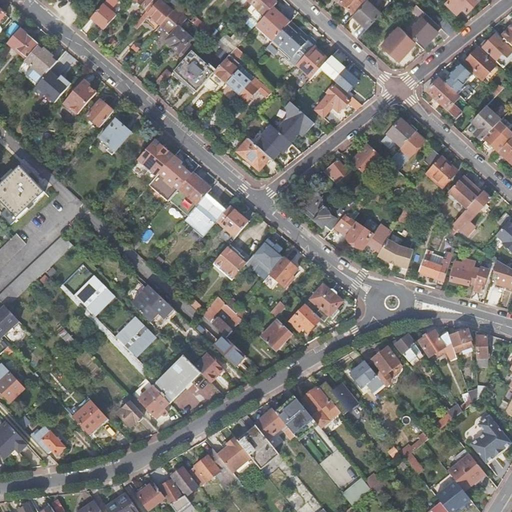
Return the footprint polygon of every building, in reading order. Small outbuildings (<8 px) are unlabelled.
[(110,0),(106,0),(99,9),(91,18),(104,30),(117,15),(105,6),(110,0)] [(134,0),(145,9),(147,10),(155,0),(134,0)] [(183,0),(182,0),(176,7),(179,10),(186,2),(183,0)] [(277,3),(273,0),(247,0),(265,16),(273,7),(277,3)] [(359,0),(339,0),(354,13),(363,3),(359,0)] [(365,0),(363,3),(354,13),(352,15),(367,28),(382,12),(368,0),(365,0)] [(466,12),(477,0),(447,0),(445,3),(457,13),(462,8),(466,12)] [(161,1),(149,15),(161,25),(172,11),(161,1)] [(438,24),(417,5),(412,9),(421,17),(407,33),(414,40),(417,38),(425,45),(438,32),(445,39),(450,36),(440,26),(438,24)] [(176,7),(172,11),(161,25),(168,31),(166,33),(170,36),(166,41),(172,46),(171,47),(179,54),(179,53),(185,58),(192,50),(193,49),(188,43),(192,39),(183,31),(184,30),(183,29),(182,30),(178,27),(187,17),(179,10),(176,7)] [(273,7),(265,16),(255,26),(272,41),(274,39),(287,25),(291,21),(292,20),(286,15),(284,17),(273,7)] [(146,12),(139,20),(142,23),(149,15),(146,12)] [(2,19),(0,21),(0,34),(13,20),(6,15),(2,19)] [(197,19),(193,23),(200,29),(204,25),(197,19)] [(440,26),(450,36),(456,31),(443,19),(438,24),(440,26)] [(291,21),(287,25),(303,40),(307,36),(291,21)] [(204,25),(200,29),(206,34),(211,28),(205,23),(204,25)] [(267,47),(269,50),(274,54),(277,50),(279,48),(298,64),(299,63),(314,46),(316,44),(307,36),(303,40),(287,25),(274,39),(272,41),(267,47)] [(511,25),(502,37),(511,46),(511,25)] [(407,33),(400,26),(383,45),(399,60),(412,46),(416,41),(414,40),(407,33)] [(20,28),(8,43),(15,50),(16,48),(28,58),(39,45),(20,28)] [(486,41),(480,47),(496,62),(506,50),(500,45),(503,42),(496,35),(489,43),(486,41)] [(28,58),(25,61),(23,64),(25,66),(20,72),(37,86),(44,78),(51,70),(58,61),(39,45),(28,58)] [(314,46),(299,63),(313,76),(317,72),(320,69),(326,63),(329,60),(314,46)] [(231,53),(229,55),(235,60),(241,65),(242,66),(246,69),(249,66),(238,57),(242,52),(236,47),(231,53)] [(277,50),(295,67),(298,64),(279,48),(277,50)] [(185,59),(174,71),(175,72),(172,74),(189,89),(191,86),(197,92),(213,73),(216,69),(209,63),(208,65),(192,50),(185,58),(185,59)] [(464,64),(482,81),(496,66),(478,50),(464,64)] [(352,61),(346,56),(343,59),(348,64),(352,61)] [(226,59),(216,69),(213,73),(226,84),(238,70),(226,59)] [(326,63),(320,69),(323,71),(324,70),(327,73),(330,74),(335,78),(336,77),(342,82),(352,71),(341,62),(333,70),(326,63)] [(445,83),(458,95),(465,87),(463,85),(472,76),(465,70),(460,64),(448,76),(450,78),(445,83)] [(320,69),(317,72),(332,86),(336,83),(323,71),(320,69)] [(37,86),(36,87),(50,98),(64,81),(51,70),(44,78),(37,86)] [(162,85),(172,74),(167,70),(157,81),(162,85)] [(238,70),(226,84),(239,95),(251,81),(238,70)] [(251,81),(239,95),(247,102),(261,86),(263,88),(265,86),(255,77),(251,81)] [(451,106),(460,97),(458,95),(445,83),(440,78),(427,92),(433,98),(456,119),(460,115),(451,106)] [(66,103),(79,114),(97,93),(84,82),(66,103)] [(341,87),(353,98),(362,106),(367,101),(358,93),(356,95),(346,85),(345,86),(343,85),(341,87)] [(348,104),(356,111),(362,106),(353,98),(350,102),(332,86),(326,94),(328,95),(321,103),(330,111),(332,108),(338,113),(342,108),(343,109),(348,104)] [(272,92),(266,87),(262,93),(267,98),(272,92)] [(476,99),(470,106),(479,115),(485,108),(476,99)] [(87,116),(100,127),(114,111),(101,100),(87,116)] [(503,118),(509,112),(501,105),(493,113),(501,120),(502,119),(503,118)] [(479,115),(472,122),(479,129),(474,135),(481,142),(484,139),(500,121),(501,120),(493,113),(486,107),(485,108),(479,115)] [(501,120),(500,121),(507,128),(511,125),(503,118),(502,119),(501,120)] [(117,119),(100,138),(115,151),(132,132),(117,119)] [(201,129),(207,134),(215,124),(209,119),(201,129)] [(384,139),(398,152),(415,133),(401,120),(387,135),(384,139)] [(500,121),(484,139),(499,152),(509,141),(511,137),(511,132),(507,128),(500,121)] [(276,133),(264,147),(278,160),(291,146),(276,133)] [(398,152),(388,162),(388,163),(397,171),(425,141),(415,133),(398,152)] [(511,137),(509,141),(499,152),(511,164),(511,137)] [(271,158),(249,139),(238,152),(259,170),(271,158)] [(155,140),(139,159),(158,176),(160,173),(174,156),(155,140)] [(367,144),(351,163),(371,181),(376,176),(371,171),(377,165),(382,169),(388,163),(388,162),(367,144)] [(158,176),(150,185),(169,201),(179,189),(192,174),(184,168),(180,165),(180,164),(181,162),(174,156),(160,173),(158,176)] [(441,156),(426,173),(442,188),(457,171),(441,156)] [(323,172),(336,183),(349,173),(338,160),(323,172)] [(37,184),(29,176),(20,166),(0,185),(0,201),(7,208),(0,214),(10,225),(17,219),(45,193),(37,184)] [(192,174),(179,189),(198,205),(206,195),(210,191),(200,182),(201,180),(193,173),(192,174)] [(328,178),(322,182),(326,188),(332,183),(328,178)] [(480,195),(462,178),(448,192),(467,209),(480,195)] [(373,183),(366,191),(370,195),(378,187),(373,183)] [(324,226),(317,233),(324,239),(334,227),(345,215),(349,210),(343,205),(344,204),(343,203),(337,211),(316,193),(317,192),(316,191),(302,207),(324,226)] [(491,199),(483,191),(480,195),(467,209),(446,231),(449,233),(451,233),(451,234),(457,238),(463,241),(476,226),(470,221),(491,199)] [(198,205),(185,220),(204,236),(218,221),(226,212),(217,204),(217,203),(216,202),(216,203),(206,195),(198,205)] [(411,210),(405,206),(397,221),(403,224),(411,210)] [(230,207),(226,212),(218,221),(236,237),(249,222),(230,207)] [(498,232),(509,220),(511,218),(505,212),(492,226),(498,232)] [(373,235),(345,215),(334,227),(347,237),(346,238),(362,250),(366,244),(379,253),(387,239),(391,232),(379,226),(373,235)] [(511,223),(509,220),(498,232),(496,235),(504,242),(502,244),(511,252),(511,223)] [(451,233),(449,233),(447,237),(456,242),(457,238),(451,234),(451,233)] [(13,237),(0,248),(0,268),(27,245),(16,234),(13,237)] [(63,236),(0,295),(0,300),(5,305),(7,308),(27,289),(46,271),(46,272),(73,245),(64,236),(64,237),(63,236)] [(265,242),(247,264),(246,264),(253,271),(259,264),(271,274),(273,272),(284,258),(273,248),(275,245),(268,239),(265,242)] [(399,246),(387,239),(379,253),(377,256),(389,261),(396,264),(407,269),(413,250),(399,246)] [(247,264),(228,247),(216,261),(235,277),(246,264),(247,264)] [(448,269),(449,264),(442,261),(441,263),(429,258),(431,253),(432,251),(427,249),(419,271),(423,272),(444,279),(448,269)] [(443,258),(431,253),(429,258),(441,263),(442,261),(443,258)] [(298,269),(284,258),(273,272),(271,274),(268,277),(264,282),(271,288),(278,281),(286,287),(291,281),(289,279),(293,275),(298,269)] [(470,279),(475,281),(478,273),(472,272),(474,261),(464,259),(462,263),(455,261),(450,280),(468,285),(470,279)] [(511,268),(497,260),(493,271),(498,272),(496,280),(499,280),(498,284),(511,287),(511,268)] [(86,265),(78,271),(83,277),(91,271),(86,265)] [(486,274),(478,271),(478,273),(475,281),(472,290),(481,292),(486,274)] [(63,284),(60,287),(89,317),(102,332),(109,339),(148,381),(154,386),(170,404),(200,373),(194,366),(183,355),(159,381),(133,355),(133,354),(135,355),(135,354),(153,336),(154,336),(154,335),(137,318),(137,319),(137,320),(119,338),(118,337),(118,338),(119,340),(118,340),(92,314),(92,313),(94,315),(95,314),(94,313),(113,295),(114,295),(96,277),(95,277),(96,278),(78,296),(77,296),(76,297),(78,298),(77,299),(63,284)] [(79,286),(80,279),(68,278),(66,287),(73,288),(74,285),(79,286)] [(324,285),(311,300),(330,316),(343,301),(324,285)] [(167,318),(175,309),(151,287),(133,305),(151,323),(159,315),(161,313),(165,316),(167,318)] [(499,304),(501,291),(492,290),(490,303),(499,304)] [(218,297),(202,315),(224,336),(227,338),(233,332),(218,318),(216,320),(213,317),(222,307),(233,318),(237,314),(218,297)] [(19,321),(7,308),(5,305),(0,309),(0,337),(0,338),(19,321)] [(321,319),(307,305),(290,322),(300,331),(304,327),(309,332),(321,319)] [(275,307),(271,313),(276,317),(281,312),(275,307)] [(98,336),(102,332),(89,317),(85,321),(98,336)] [(278,320),(261,337),(276,351),(293,334),(278,320)] [(449,336),(447,332),(439,337),(435,330),(420,341),(431,356),(446,346),(448,350),(452,347),(449,336)] [(449,336),(452,347),(472,341),(468,330),(449,336)] [(399,337),(393,342),(407,360),(415,354),(410,348),(416,343),(408,334),(401,340),(399,337)] [(227,338),(224,336),(214,346),(236,367),(246,356),(227,338)] [(487,336),(476,336),(476,359),(487,359),(487,336)] [(372,360),(368,364),(377,376),(386,387),(390,383),(391,377),(387,373),(392,368),(400,362),(387,347),(372,360)] [(194,366),(200,373),(210,382),(223,369),(208,353),(194,366)] [(368,364),(365,361),(349,374),(361,388),(377,376),(368,364)] [(1,365),(0,366),(0,391),(2,393),(0,394),(0,395),(2,398),(4,396),(10,402),(24,389),(9,373),(1,365)] [(331,369),(316,382),(328,396),(335,391),(337,393),(337,392),(340,396),(348,390),(331,369)] [(426,375),(420,379),(425,385),(430,381),(426,375)] [(425,385),(420,379),(414,384),(419,390),(425,385)] [(153,387),(154,386),(148,381),(141,387),(147,393),(139,400),(155,418),(160,413),(162,415),(162,416),(163,416),(163,417),(164,417),(165,417),(166,417),(167,416),(168,415),(168,414),(168,413),(168,412),(167,411),(165,409),(170,404),(153,387)] [(340,412),(337,408),(331,400),(330,402),(318,388),(302,401),(314,415),(321,410),(330,421),(340,412)] [(276,413),(295,436),(297,438),(316,423),(296,397),(276,413)] [(460,407),(462,411),(464,410),(472,403),(470,398),(460,407)] [(107,418),(92,402),(73,418),(88,435),(107,418)] [(144,415),(132,402),(118,414),(131,428),(144,415)] [(351,425),(352,427),(358,422),(343,404),(337,408),(340,412),(344,417),(351,425)] [(448,413),(448,414),(453,419),(462,411),(460,407),(458,405),(448,413)] [(255,425),(258,429),(268,440),(281,429),(291,440),(295,436),(276,413),(273,410),(255,425)] [(453,419),(448,414),(433,426),(437,432),(446,425),(453,419)] [(485,434),(471,445),(487,464),(511,443),(489,416),(478,425),(485,434)] [(0,455),(0,456),(7,449),(11,446),(13,448),(15,450),(24,441),(2,417),(0,419),(0,455)] [(345,429),(351,425),(344,417),(338,421),(345,429)] [(27,424),(24,428),(32,437),(36,433),(27,424)] [(33,438),(49,454),(52,451),(56,455),(65,447),(46,426),(33,438)] [(258,429),(240,444),(253,459),(256,463),(259,467),(277,452),(268,440),(258,429)] [(230,470),(237,478),(256,463),(253,459),(240,444),(235,438),(227,445),(229,446),(218,455),(230,470)] [(428,446),(424,442),(406,457),(409,461),(425,448),(428,446)] [(208,456),(202,462),(214,477),(215,476),(225,487),(237,478),(230,470),(218,455),(213,449),(206,454),(208,456)] [(484,472),(470,455),(449,473),(464,492),(475,483),(474,481),(484,472)] [(214,477),(202,462),(189,471),(203,489),(206,487),(205,484),(214,477)] [(402,462),(396,466),(400,471),(406,467),(402,462)] [(184,467),(171,477),(186,497),(188,495),(199,487),(184,467)] [(391,475),(372,490),(377,496),(390,485),(389,484),(395,479),(391,475)] [(343,494),(352,506),(372,490),(362,479),(343,494)] [(160,487),(169,502),(171,505),(181,499),(182,501),(185,499),(184,497),(183,498),(172,480),(160,487)] [(166,498),(154,483),(138,495),(149,511),(166,498)] [(138,511),(126,493),(106,507),(108,511),(138,511)] [(460,493),(445,505),(450,511),(467,511),(472,508),(460,493)] [(101,511),(93,499),(75,511),(101,511)] [(58,500),(52,504),(56,511),(63,511),(65,511),(58,500)] [(449,511),(442,503),(432,511),(449,511)]
